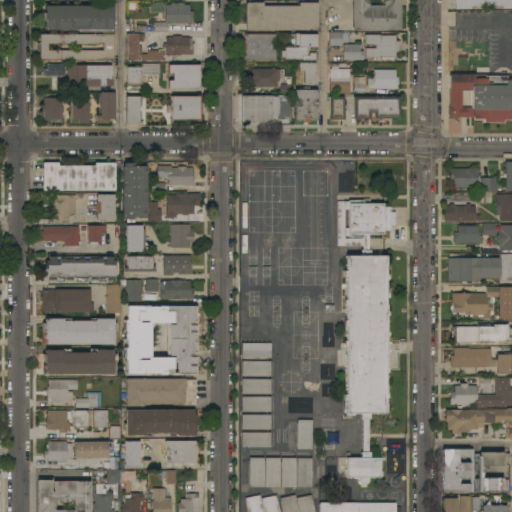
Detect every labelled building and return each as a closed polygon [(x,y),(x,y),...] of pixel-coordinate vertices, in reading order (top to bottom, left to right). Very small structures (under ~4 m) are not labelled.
[(352,0),(400,0),(400,31),(352,31),(352,0)] [(511,0),(511,9),(501,9),(501,6),(470,6),(470,10),(454,10),(452,0),(511,0)] [(166,24),(166,13),(150,13),(149,3),(165,3),(165,5),(170,5),(170,3),(183,3),(183,5),(189,5),(189,12),(192,12),(193,23),(166,24)] [(245,31),(245,3),(263,3),(263,6),(299,6),(299,3),(317,3),(317,31),(245,31)] [(113,6),(112,14),(114,14),(114,19),(113,19),(112,30),(112,33),(79,32),(79,30),(45,30),(45,18),(43,18),(43,14),(44,14),(44,6),(113,6)] [(167,24),(167,32),(153,32),(153,24),(167,24)] [(341,32),(341,34),(348,34),(348,44),(342,44),(342,46),(329,46),(329,32),(341,32)] [(141,56),(138,56),(138,60),(127,60),(127,56),(126,56),(126,34),(130,34),(130,33),(134,33),(134,34),(144,34),(144,38),(143,38),(143,42),(138,42),(138,46),(141,46),(141,56)] [(39,61),(39,34),(114,34),(114,61),(39,61)] [(275,34),(274,61),(244,60),(244,55),(245,55),(245,39),(244,39),(244,34),(275,34)] [(316,48),(307,48),(307,56),(309,56),(309,53),(311,53),(311,51),(315,51),(315,60),(284,60),(284,58),(280,58),(280,51),(284,51),(284,48),(290,48),(290,45),(294,45),(294,34),(297,34),(297,35),(316,35),(316,48)] [(380,35),(380,36),(395,36),(395,41),(399,41),(399,53),(395,53),(395,57),(393,57),(393,59),(388,59),(388,58),(387,58),(387,60),(381,60),(381,58),(380,58),(379,58),(379,59),(376,59),(376,58),(375,58),(375,60),(373,60),(373,58),(364,58),(364,49),(375,49),(375,45),(364,45),(364,35),(380,35)] [(166,51),(165,51),(163,51),(163,44),(165,44),(165,38),(172,38),(172,36),(181,36),(181,38),(189,38),(189,39),(191,39),(191,43),(192,43),(192,55),(187,55),(187,62),(166,62),(166,51)] [(359,45),(359,51),(363,51),(363,60),(342,60),(343,44),(359,45)] [(481,68),(465,68),(465,63),(462,63),(462,54),(462,45),(481,45),(481,68)] [(164,51),(164,61),(141,61),(141,55),(147,55),(147,51),(157,51),(157,50),(161,50),(161,51),(164,51)] [(315,63),(315,80),(316,80),(316,84),(315,84),(315,85),(304,85),(304,71),(299,71),(299,63),(315,63)] [(65,64),(65,77),(43,77),(43,69),(46,69),(46,64),(65,64)] [(142,75),(142,64),(159,64),(159,75),(142,75)] [(331,69),(331,64),(337,64),(337,69),(339,69),(339,66),(338,66),(338,64),(346,64),(346,70),(349,70),(349,77),(350,77),(350,76),(353,76),(353,77),(364,77),(364,94),(329,93),(329,69),(331,69)] [(110,80),(112,80),(112,86),(105,87),(98,87),(98,88),(85,88),(67,88),(67,66),(85,65),(85,66),(110,66),(110,80)] [(167,89),(167,81),(172,81),(172,74),(168,74),(168,65),(199,65),(199,67),(200,67),(200,72),(198,72),(199,82),(200,82),(200,87),(199,87),(199,89),(167,89)] [(140,84),(126,84),(126,67),(140,67),(140,84)] [(276,69),(276,70),(279,70),(279,81),(276,81),(276,87),(251,87),(251,69),(276,69)] [(484,123),(484,119),(471,119),(471,118),(447,118),(447,107),(448,107),(448,75),(484,75),(484,76),(500,76),(500,73),(502,72),(502,69),(504,69),(504,72),(505,72),(505,79),(511,79),(511,120),(502,120),(502,123),(484,123)] [(372,90),(372,88),(368,88),(368,87),(367,87),(367,77),(373,76),(373,70),(395,70),(395,77),(397,77),(397,89),(372,90)] [(317,120),(308,120),(308,123),(303,123),(303,120),(294,120),(294,91),(317,90),(317,120)] [(114,120),(100,120),(100,119),(96,119),(96,116),(100,116),(99,96),(96,96),(96,94),(99,94),(99,93),(114,93),(114,120)] [(72,99),(82,99),(82,95),(88,95),(88,100),(89,100),(89,123),(79,123),(79,120),(72,120),(72,99)] [(142,111),(143,95),(166,95),(165,111),(142,111)] [(170,97),(195,97),(195,95),(200,95),(200,102),(201,102),(201,115),(200,115),(200,122),(196,122),(196,120),(170,120),(170,97)] [(241,96),(272,96),(272,95),(283,95),(283,98),(289,98),(289,117),(276,117),(276,120),(272,120),(272,123),(241,123),(241,96)] [(125,97),(138,97),(138,124),(125,124),(125,97)] [(343,120),(329,120),(328,97),(343,97),(343,120)] [(398,97),(398,99),(399,99),(399,104),(398,104),(398,107),(399,107),(399,116),(397,119),(381,119),(381,121),(369,121),(369,120),(352,120),(352,97),(398,97)] [(61,98),(61,107),(63,107),(63,114),(62,114),(62,121),(43,120),(43,113),(41,113),(41,105),(43,105),(43,98),(61,98)] [(511,191),(511,162),(504,162),(503,191),(511,191)] [(42,191),(42,163),(58,163),(58,166),(94,166),(94,163),(115,163),(115,191),(42,191)] [(145,195),(147,195),(146,214),(146,219),(134,219),(134,221),(127,220),(127,219),(121,219),(121,167),(123,167),(123,163),(136,163),(136,166),(145,166),(145,195)] [(167,186),(167,179),(162,179),(162,178),(156,178),(156,166),(170,166),(170,168),(177,168),(177,167),(185,167),(185,168),(192,168),(192,175),(193,175),(193,186),(167,186)] [(496,184),(497,184),(497,186),(496,186),(496,192),(490,192),(490,204),(479,204),(479,193),(478,193),(478,191),(472,191),(472,188),(453,188),(452,180),(449,180),(449,169),(477,169),(477,177),(479,177),(479,178),(496,178),(496,184)] [(150,192),(150,183),(164,183),(164,192),(150,192)] [(155,210),(162,210),(162,222),(150,223),(149,210),(148,210),(148,193),(155,193),(155,210)] [(199,194),(199,206),(193,206),(193,214),(175,214),(175,218),(166,218),(166,195),(176,195),(176,194),(199,194)] [(511,194),(511,221),(499,222),(499,216),(495,216),(495,195),(511,194)] [(50,220),(51,195),(76,195),(75,214),(69,214),(69,217),(64,217),(64,220),(50,220)] [(114,221),(96,221),(96,195),(114,195),(114,221)] [(337,202),(348,202),(348,201),(362,201),(362,199),(369,199),(369,204),(382,204),(382,208),(389,208),(389,213),(395,213),(395,226),(389,226),(389,231),(382,231),(382,234),(368,234),(368,251),(369,251),(369,256),(378,256),(378,251),(381,251),(381,256),(385,256),(385,276),(387,276),(387,280),(384,280),(384,294),(387,294),(387,298),(385,298),(385,313),(387,313),(387,316),(385,316),(385,333),(387,333),(387,337),(384,337),(384,369),(387,369),(387,373),(384,373),(384,393),(387,393),(387,398),(385,398),(385,414),(370,414),(370,419),(368,419),(368,453),(369,453),(369,458),(380,458),(380,473),(382,473),(382,476),(380,476),(380,478),(368,478),(368,482),(365,485),(365,487),(360,487),(360,485),(358,482),(358,478),(345,478),(346,453),(350,453),(350,458),(360,459),(360,453),(362,453),(362,419),(360,419),(361,414),(345,414),(345,400),(343,400),(343,395),(345,395),(346,346),(343,346),(344,341),(345,341),(345,325),(344,325),(344,321),(345,321),(346,305),(343,305),(344,301),(345,301),(346,276),(343,276),(343,271),(345,271),(346,256),(361,256),(361,251),(362,251),(362,247),(336,246),(337,202)] [(444,206),(449,206),(449,204),(453,204),(453,206),(465,206),(465,204),(469,204),(470,207),(474,207),(474,215),(479,215),(479,222),(444,222),(444,206)] [(495,224),(495,236),(482,236),(482,224),(495,224)] [(169,225),(189,225),(189,231),(193,231),(193,242),(189,242),(189,248),(169,248),(169,225)] [(86,226),(105,226),(105,234),(103,234),(103,240),(101,240),(101,245),(96,245),(96,243),(86,243),(86,226)] [(126,226),(142,226),(142,230),(144,230),(144,248),(141,248),(141,252),(126,252),(126,226)] [(477,226),(477,233),(478,233),(478,237),(481,237),(481,243),(453,243),(453,233),(456,233),(456,226),(477,226)] [(511,251),(500,251),(500,254),(480,254),(480,251),(498,251),(498,231),(500,231),(500,226),(511,226),(511,251)] [(78,227),(78,237),(80,237),(80,242),(78,242),(78,246),(64,246),(64,242),(42,242),(42,227),(78,227)] [(511,283),(501,283),(501,255),(511,255),(511,283)] [(189,256),(189,262),(191,262),(191,273),(187,273),(187,275),(177,275),(177,273),(172,273),(172,276),(162,276),(162,256),(189,256)] [(112,257),(112,261),(114,261),(114,280),(106,280),(106,282),(97,282),(97,280),(89,280),(89,282),(71,282),(71,280),(63,280),(63,282),(54,282),(54,280),(45,280),(46,261),(47,261),(47,257),(112,257)] [(124,272),(124,268),(127,268),(127,257),(151,257),(151,266),(154,266),(154,272),(124,272)] [(447,259),(498,258),(498,279),(491,279),(491,280),(485,280),(485,279),(478,279),(478,281),(447,281),(447,259)] [(158,293),(145,293),(145,280),(158,280),(158,293)] [(140,290),(142,290),(142,295),(140,295),(140,302),(124,302),(124,281),(140,281),(140,290)] [(159,300),(159,282),(163,282),(163,281),(169,281),(182,281),(189,281),(189,288),(193,288),(193,300),(159,300)] [(106,285),(119,285),(119,313),(106,313),(106,285)] [(492,315),(489,315),(489,319),(483,319),(483,315),(463,315),(463,313),(451,313),(451,294),(474,294),(474,287),(511,287),(511,319),(498,319),(498,298),(493,298),(493,303),(491,303),(491,311),(492,311),(492,315)] [(90,290),(90,303),(93,303),(93,311),(90,311),(90,313),(42,313),(42,290),(90,290)] [(197,307),(197,321),(195,321),(195,325),(197,325),(197,337),(196,337),(196,342),(197,342),(197,374),(195,374),(195,375),(126,375),(126,361),(124,361),(124,348),(126,348),(126,340),(124,340),(123,340),(123,320),(126,320),(126,307),(197,307)] [(41,345),(41,323),(44,323),(44,320),(47,320),(47,319),(70,319),(70,322),(89,321),(89,319),(113,319),(113,324),(116,324),(116,331),(113,331),(114,345),(41,345)] [(506,342),(496,342),(496,343),(455,343),(455,332),(451,332),(451,327),(493,327),(493,325),(506,325),(506,342)] [(270,344),(270,358),(241,358),(241,344),(270,344)] [(449,356),(453,356),(453,349),(477,348),(477,349),(490,349),(490,360),(495,360),(495,368),(450,368),(449,356)] [(42,375),(42,367),(44,367),(44,362),(42,362),(42,354),(44,354),(44,350),(62,350),(62,353),(89,353),(89,350),(95,349),(95,351),(112,351),(112,354),(116,354),(116,362),(113,362),(113,375),(42,375)] [(496,355),(502,355),(502,353),(510,353),(510,375),(496,374),(496,355)] [(270,362),(270,376),(241,376),(241,362),(270,362)] [(509,378),(509,388),(511,388),(511,406),(474,406),(474,405),(449,405),(449,392),(453,392),(453,386),(459,386),(459,384),(467,384),(467,386),(476,386),(476,390),(477,390),(477,395),(494,395),(494,378),(509,378)] [(195,380),(195,407),(177,407),(177,404),(143,404),(143,407),(125,407),(125,379),(195,380)] [(270,380),(270,394),(241,394),(241,379),(270,380)] [(490,379),(490,394),(481,394),(481,389),(479,389),(479,379),(490,379)] [(77,380),(77,390),(67,390),(67,392),(72,392),(72,400),(67,400),(67,402),(50,402),(50,400),(46,399),(46,387),(47,387),(47,380),(77,380)] [(75,408),(75,399),(86,399),(86,393),(100,393),(100,408),(75,408)] [(270,397),(270,412),(241,412),(241,397),(270,397)] [(511,440),(507,440),(507,439),(505,439),(505,431),(507,431),(507,429),(505,429),(505,425),(504,425),(503,421),(500,421),(500,424),(493,424),(493,423),(483,423),(483,425),(477,425),(477,430),(468,430),(468,433),(458,433),(458,434),(451,434),(451,430),(446,430),(446,422),(444,422),(444,411),(475,411),(475,409),(481,409),(481,411),(482,411),(482,410),(506,410),(506,409),(511,409),(511,440)] [(67,411),(67,423),(68,423),(68,431),(66,431),(66,433),(58,433),(58,430),(46,430),(46,418),(47,418),(47,411),(67,411)] [(88,428),(83,428),(83,431),(78,431),(78,428),(73,428),(73,416),(70,416),(70,411),(88,411),(88,428)] [(107,428),(102,428),(102,431),(97,431),(97,428),(92,428),(93,411),(107,411),(107,428)] [(124,431),(122,431),(122,424),(125,424),(125,412),(197,411),(197,431),(194,431),(194,437),(168,437),(168,434),(150,434),(150,436),(124,436),(124,431)] [(270,415),(270,430),(241,430),(241,415),(270,415)] [(311,450),(296,449),(297,420),(311,421),(311,450)] [(120,426),(120,439),(109,439),(108,439),(108,429),(109,429),(109,426),(120,426)] [(270,433),(270,447),(240,447),(241,433),(270,433)] [(66,442),(66,444),(72,444),(72,460),(66,460),(66,464),(58,464),(58,462),(46,462),(46,459),(43,459),(43,451),(46,451),(46,442),(66,442)] [(107,442),(107,458),(73,459),(73,442),(107,442)] [(124,466),(121,466),(121,461),(124,461),(124,449),(120,449),(120,444),(124,444),(124,442),(141,442),(142,468),(124,468),(124,466)] [(164,465),(164,442),(195,442),(195,443),(197,443),(197,448),(196,448),(196,458),(197,458),(197,463),(195,463),(195,464),(164,465)] [(442,450),(472,450),(472,492),(442,492),(442,450)] [(509,465),(502,465),(502,466),(483,466),(483,478),(502,478),(502,480),(508,480),(508,492),(473,492),(473,488),(475,488),(475,479),(477,479),(477,465),(475,465),(475,462),(477,462),(477,457),(480,457),(480,453),(502,453),(502,454),(509,454),(509,465)] [(109,458),(118,458),(118,470),(109,470),(109,458)] [(263,488),(249,487),(249,458),(263,458),(263,488)] [(279,488),(264,488),(265,458),(280,458),(279,488)] [(295,488),(281,488),(281,458),(295,458),(295,488)] [(311,488),(296,488),(297,458),(311,458),(311,488)] [(106,470),(120,470),(120,484),(107,484),(106,470)] [(166,471),(174,471),(175,484),(166,484),(166,479),(161,479),(161,472),(166,472),(166,471)] [(121,481),(120,472),(134,472),(134,481),(121,481)] [(90,511),(37,511),(37,481),(52,481),(52,482),(90,482),(90,511)] [(197,482),(197,492),(185,492),(185,482),(197,482)] [(92,511),(92,503),(94,503),(95,493),(96,484),(103,484),(103,489),(106,489),(106,493),(113,493),(113,501),(111,501),(111,510),(113,510),(113,511),(92,511)] [(164,489),(164,498),(171,498),(170,511),(152,511),(152,510),(150,510),(150,502),(148,502),(148,495),(151,495),(152,489),(164,489)] [(142,493),(142,502),(140,502),(140,510),(142,510),(142,511),(121,511),(121,504),(124,504),(124,495),(130,495),(130,493),(142,493)] [(198,511),(177,511),(177,503),(180,503),(180,499),(185,499),(185,494),(198,494),(198,511)] [(262,511),(247,511),(245,498),(259,495),(262,511)] [(297,511),(281,511),(279,498),(294,495),(297,511)] [(314,511),(298,511),(296,498),(311,495),(314,511)] [(278,511),(263,511),(261,499),(276,496),(278,511)] [(459,511),(459,497),(471,497),(479,497),(479,510),(471,510),(471,511),(459,511)] [(504,511),(504,497),(481,497),(480,511),(504,511)] [(457,511),(442,511),(442,499),(457,499),(457,511)] [(395,503),(395,507),(398,507),(398,511),(319,511),(319,503),(395,503)]
